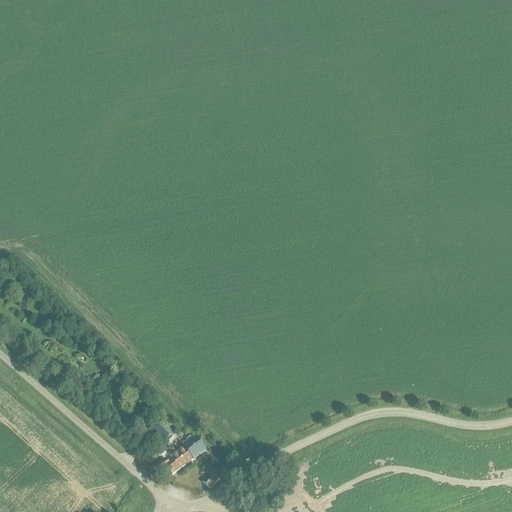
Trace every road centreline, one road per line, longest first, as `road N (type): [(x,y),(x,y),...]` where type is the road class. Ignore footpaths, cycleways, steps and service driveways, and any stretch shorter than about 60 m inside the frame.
road 1 (unclassified): [(219,507),(233,485),(274,455),(345,420),(401,411),(459,424),(511,420)]
road 2 (unclassified): [(173,507),(0,356)]
